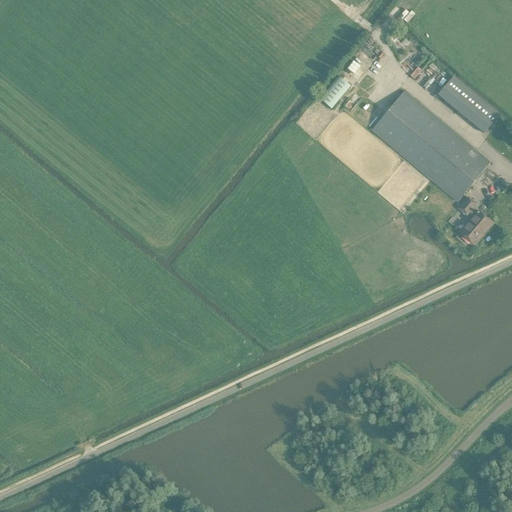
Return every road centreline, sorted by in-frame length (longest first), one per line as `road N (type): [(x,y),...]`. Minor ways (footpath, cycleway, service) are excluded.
road 1 (unknown): [(0,490),(511,253)]
road 2 (track): [(0,498),(511,262)]
